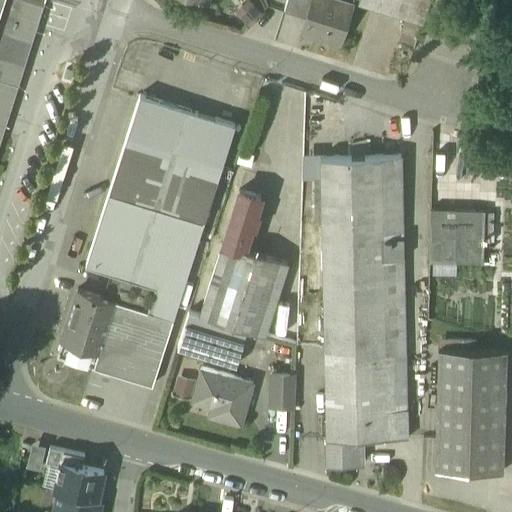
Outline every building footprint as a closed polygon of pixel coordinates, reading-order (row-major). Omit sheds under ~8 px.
[(0,0),(0,8),(2,0),(44,0),(45,0),(0,0)] [(0,142),(3,134),(0,132),(0,127),(4,115),(8,116),(45,0),(44,0),(2,0),(0,8),(0,142)] [(249,23),(260,14),(248,0),(245,0),(236,8),(249,23)] [(286,0),(284,8),(307,15),(312,0),(286,0)] [(303,28),(341,40),(353,3),(344,0),(335,0),(334,4),(321,0),(312,0),(307,15),(303,28)] [(374,0),(424,16),(429,0),(374,0)] [(139,93),(127,132),(222,162),(235,123),(139,93)] [(503,123),(511,125),(511,109),(508,108),(503,123)] [(460,139),(495,150),(503,123),(469,113),(460,139)] [(0,132),(3,134),(8,116),(4,115),(0,127),(0,132)] [(511,125),(503,123),(495,150),(511,155),(511,125)] [(204,218),(222,162),(127,132),(109,188),(204,218)] [(322,219),(326,464),(356,464),(356,437),(406,436),(402,155),(322,156),(322,177),(315,177),(316,219),(322,219)] [(173,318),(204,218),(109,188),(85,264),(110,272),(121,276),(155,287),(148,310),(173,318)] [(222,242),(244,249),(251,226),(253,226),(257,214),(255,213),(261,196),(239,189),(222,242)] [(428,260),(454,261),(455,207),(430,207),(428,260)] [(484,208),(455,207),(454,261),(483,261),(484,208)] [(200,314),(264,334),(287,263),(287,262),(244,249),(222,242),(200,314)] [(121,276),(110,272),(102,295),(114,299),(121,276)] [(115,300),(148,310),(155,287),(121,276),(114,299),(115,299),(115,300)] [(98,352),(115,300),(115,299),(114,299),(102,295),(77,287),(61,340),(98,352)] [(152,384),(173,318),(148,310),(115,300),(98,352),(93,366),(152,384)] [(177,345),(236,364),(243,340),(184,322),(177,345)] [(56,354),(93,366),(98,352),(61,340),(56,354)] [(438,346),(436,406),(434,467),(502,469),(504,409),(506,348),(438,346)] [(219,416),(240,422),(251,381),(201,367),(192,398),(212,403),(221,406),(219,416)] [(179,371),(174,388),(190,392),(195,375),(179,371)] [(270,404),(294,405),(295,373),(271,372),(270,404)] [(210,413),(219,416),(221,406),(212,403),(210,413)] [(32,441),(26,464),(39,468),(45,444),(32,441)] [(61,461),(82,466),(84,454),(49,445),(46,461),(49,461),(60,464),(61,461)] [(44,484),(55,486),(60,464),(49,461),(44,484)] [(58,490),(97,499),(103,471),(82,466),(61,461),(60,464),(55,486),(54,489),(58,490)] [(98,511),(101,500),(97,499),(58,490),(52,511),(98,511)]
